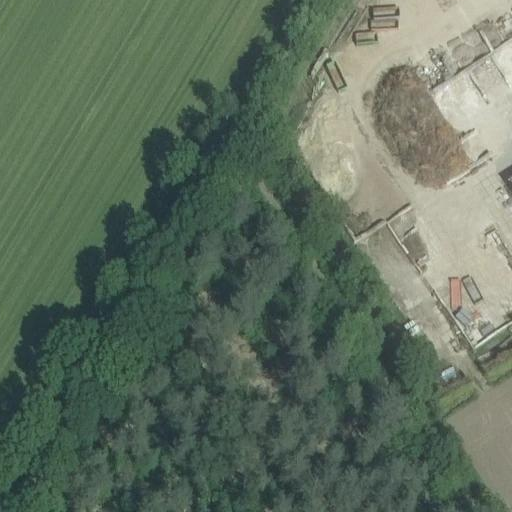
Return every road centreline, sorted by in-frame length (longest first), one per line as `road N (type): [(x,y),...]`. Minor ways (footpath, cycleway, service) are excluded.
road 1 (track): [(317,0),(19,511)]
road 2 (track): [(474,511),(239,137)]
